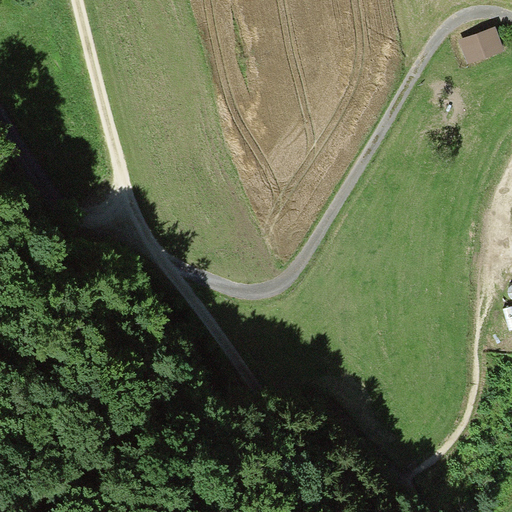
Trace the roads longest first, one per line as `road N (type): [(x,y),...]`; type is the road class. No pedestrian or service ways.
road 1 (track): [(334,511),(158,259),(116,156),(77,0)]
road 2 (track): [(511,22),(471,17),(434,42),(294,279),(265,292),(230,288),(158,259)]
road 3 (track): [(141,225),(85,225),(66,214),(0,126)]
